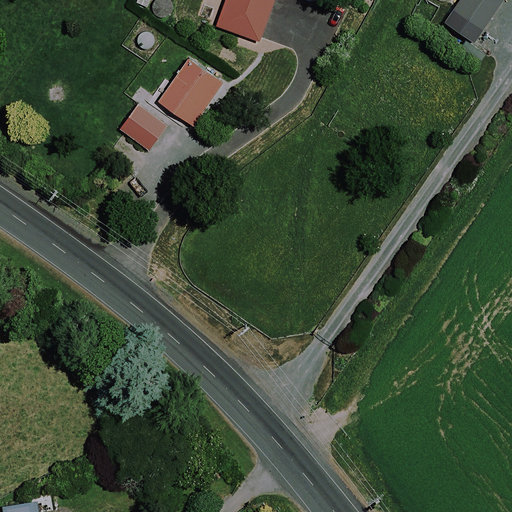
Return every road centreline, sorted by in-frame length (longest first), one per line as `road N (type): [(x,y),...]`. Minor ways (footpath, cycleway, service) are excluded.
road 1 (tertiary): [(0,205),(156,324),(334,511)]
road 2 (unknown): [(115,288),(160,206),(268,138),(307,98),(311,63),(297,9)]
